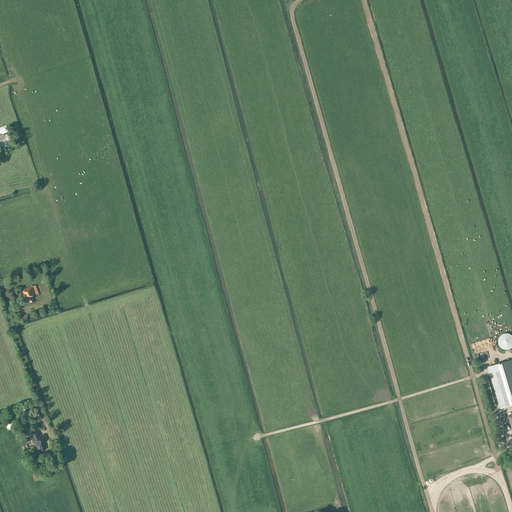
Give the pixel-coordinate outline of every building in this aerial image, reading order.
[(12,142),(12,140),(11,138),(10,137),(9,135),(7,135),(5,135),(3,135),(2,135),(1,136),(0,137),(0,145),(1,146),(2,147),(3,148),(5,148),(7,148),(9,147),(10,146),(11,145),(12,143),(12,142)] [(32,296),(39,294),(35,285),(32,286),(32,285),(31,286),(31,287),(21,290),(24,299),(25,299),(27,304),(34,302),(32,296)] [(511,349),(511,348),(511,335),(510,334),(509,334),(508,334),(507,334),(506,334),(505,334),(504,334),(503,334),(502,335),(501,336),(500,336),(500,337),(499,338),(499,339),(498,340),(498,341),(498,342),(498,343),(498,344),(499,345),(499,346),(500,347),(501,348),(502,349),(503,349),(504,350),(505,350),(506,350),(507,350),(508,350),(509,350),(510,349),(511,349)] [(511,359),(488,367),(501,408),(511,405),(511,359)] [(43,443),(47,441),(44,435),(40,436),(38,430),(30,433),(32,439),(34,445),(35,445),(38,452),(41,451),(45,450),(43,443)]
